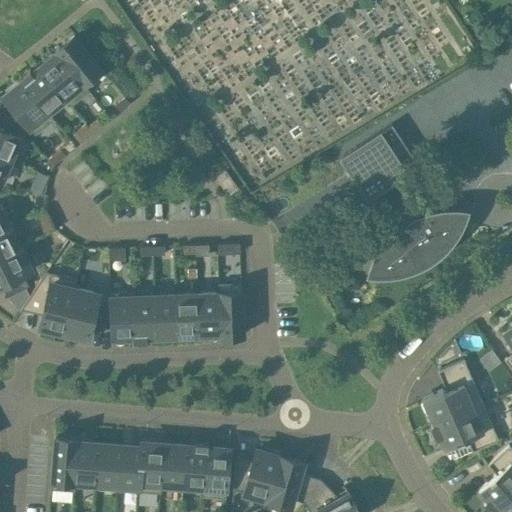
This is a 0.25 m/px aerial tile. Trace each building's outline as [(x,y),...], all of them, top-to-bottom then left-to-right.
[(86,86),(104,71),(74,34),(55,49),(89,90),(90,89),(86,86)] [(39,65),(71,104),(89,90),(55,49),(56,51),(39,65)] [(53,118),(54,118),(48,111),(64,97),(71,105),(71,104),(39,65),(32,71),(30,68),(19,76),(22,79),(22,80),(53,118)] [(3,95),(35,133),(53,118),(22,80),(3,95)] [(130,102),(124,95),(115,103),(120,109),(130,102)] [(0,153),(10,157),(20,135),(11,132),(14,126),(0,112),(0,153)] [(97,117),(88,125),(93,131),(102,124),(97,117)] [(80,142),(93,131),(88,125),(85,122),(73,132),(80,142)] [(341,155),(367,195),(418,162),(391,122),(341,155)] [(48,157),(53,164),(65,153),(60,147),(48,157)] [(10,157),(0,153),(0,180),(0,181),(10,157)] [(225,169),(216,176),(229,194),(238,187),(225,169)] [(0,230),(9,226),(0,207),(0,230)] [(46,208),(36,212),(46,232),(56,228),(46,208)] [(432,211),(426,213),(418,216),(413,218),(409,220),(402,225),(396,230),(393,232),(387,238),(383,244),(378,251),(376,254),(373,261),(370,268),(369,271),(376,272),(384,272),(392,272),(399,270),(407,268),(415,266),(422,262),(429,258),(436,253),(442,248),(447,242),(452,236),(457,230),(460,223),(463,216),(466,209),(462,209),(455,208),(447,209),(443,209),(436,210),(432,211)] [(0,256),(20,246),(9,226),(0,230),(0,256)] [(218,253),(229,253),(229,242),(218,243),(218,253)] [(229,242),(229,253),(240,252),(239,242),(229,242)] [(184,244),(184,252),(196,251),(196,243),(184,244)] [(196,243),(196,251),(208,251),(208,243),(196,243)] [(140,245),(141,253),(153,253),(152,245),(140,245)] [(153,253),(165,253),(165,245),(152,245),(153,253)] [(23,273),(31,269),(20,246),(0,256),(0,284),(1,284),(7,295),(5,296),(29,284),(23,273)] [(109,259),(125,258),(125,246),(108,246),(109,259)] [(39,325),(63,330),(62,334),(63,334),(77,278),(46,270),(20,309),(21,308),(42,313),(39,325)] [(103,303),(96,301),(99,293),(75,287),(78,278),(77,278),(63,334),(78,338),(79,334),(88,337),(91,325),(105,328),(105,330),(106,330),(103,303)] [(241,281),(219,282),(221,334),(244,334),(241,281)] [(218,291),(198,293),(199,333),(220,332),(220,334),(221,334),(219,282),(218,282),(218,291)] [(110,293),(112,325),(112,336),(134,335),(134,339),(135,339),(133,292),(110,293)] [(155,334),(153,296),(134,297),(134,292),(133,292),(135,339),(147,339),(147,335),(155,334)] [(176,294),(178,333),(199,333),(198,293),(176,294)] [(176,294),(175,294),(153,296),(155,334),(178,333),(176,294)] [(502,330),(511,344),(511,352),(504,357),(511,368),(511,318),(509,320),(511,323),(502,330)] [(437,364),(460,354),(453,339),(435,357),(437,364)] [(446,389),(444,390),(442,386),(422,395),(424,399),(420,401),(426,414),(429,412),(434,422),(430,424),(431,424),(482,402),(463,358),(437,369),(446,389)] [(444,447),(467,437),(472,450),(498,439),(482,402),(431,424),(436,437),(439,436),(444,447)] [(55,435),(51,487),(73,489),(77,437),(55,435)] [(99,441),(78,440),(78,437),(77,437),(73,489),(74,489),(75,485),(95,486),(99,441)] [(121,443),(118,483),(138,485),(137,490),(138,490),(142,440),(141,440),(141,445),(121,443)] [(142,440),(138,490),(160,491),(164,442),(142,440)] [(182,488),(183,488),(202,490),(202,495),(203,495),(207,441),(195,440),(195,444),(185,443),(182,488)] [(118,483),(121,443),(99,441),(95,486),(96,486),(96,481),(118,483)] [(229,447),(207,445),(208,441),(207,441),(203,495),(225,497),(229,447)] [(160,491),(161,491),(161,487),(182,488),(185,443),(164,442),(160,491)] [(483,500),(492,510),(511,493),(511,447),(509,444),(487,462),(496,472),(478,489),(486,498),(483,500)] [(267,503),(268,498),(280,454),(279,454),(280,450),(266,446),(265,450),(256,447),(252,460),(236,455),(233,488),(243,490),(242,495),(267,503)] [(304,461),(280,454),(268,498),(291,505),(293,497),(304,501),(320,477),(301,472),(304,461)] [(339,496),(320,477),(304,501),(310,511),(360,511),(348,491),(339,496)] [(511,511),(511,493),(492,510),(493,511),(495,509),(498,511),(511,511)]
